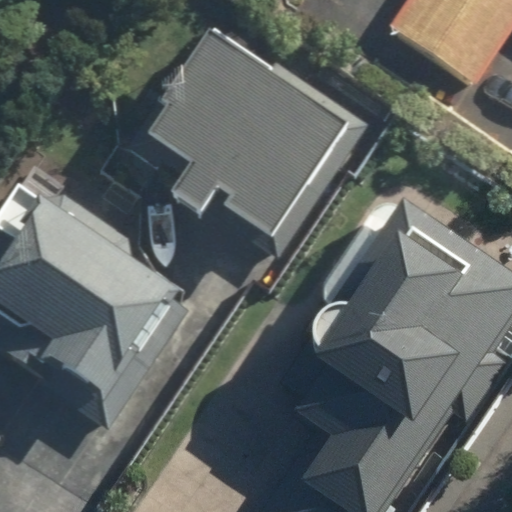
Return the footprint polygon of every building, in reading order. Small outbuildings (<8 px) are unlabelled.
[(64,0),(93,13),(99,0),(64,0)] [(511,0),(408,0),(383,38),(470,96),(511,34),(511,0)] [(276,269),(364,136),(207,32),(125,156),(177,190),(161,214),(193,235),(209,211),(219,218),(212,227),(276,269)] [(187,317),(113,267),(124,250),(72,216),(61,232),(12,199),(0,217),(0,252),(4,255),(0,261),(0,334),(0,335),(0,370),(104,440),(187,317)] [(384,511),(511,324),(511,295),(395,217),(276,392),(299,408),(285,429),(310,445),(264,511),(384,511)]
